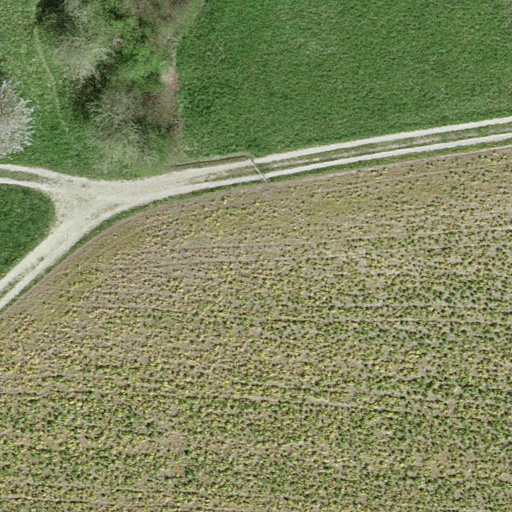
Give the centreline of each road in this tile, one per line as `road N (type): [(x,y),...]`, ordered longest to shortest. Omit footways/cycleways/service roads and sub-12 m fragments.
road 1 (track): [(511,152),(154,206)]
road 2 (track): [(154,206),(0,348)]
road 3 (track): [(154,206),(0,202)]
